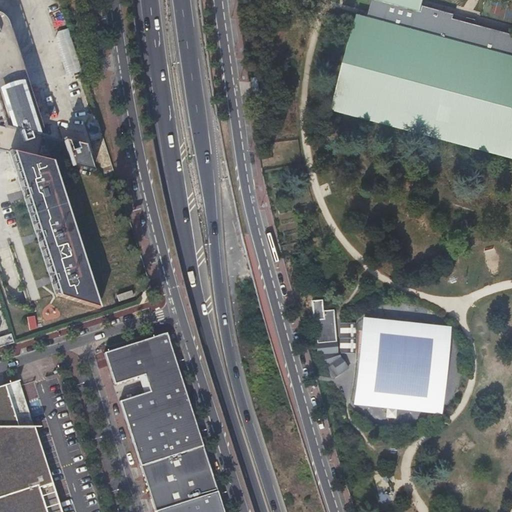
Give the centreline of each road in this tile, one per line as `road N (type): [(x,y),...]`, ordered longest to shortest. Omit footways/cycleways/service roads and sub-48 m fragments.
road 1 (primary): [(335,511),(247,194),(220,0)]
road 2 (trunk): [(149,0),(191,306),(257,511)]
road 3 (trunk): [(277,511),(223,346),(183,0)]
road 4 (primary): [(114,0),(176,310)]
road 5 (primary): [(176,310),(239,511)]
road 6 (unclassified): [(0,366),(176,310)]
road 7 (unknown): [(22,0),(74,136)]
